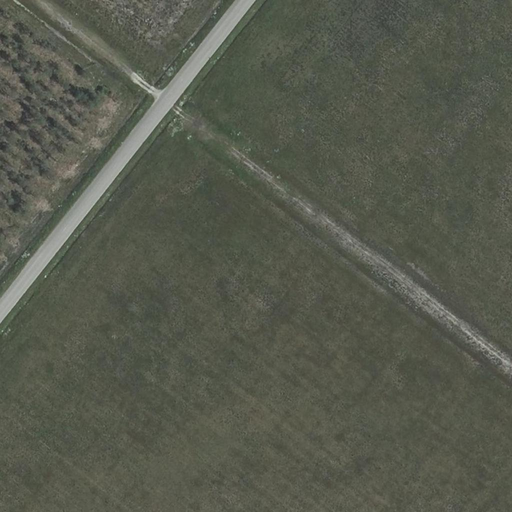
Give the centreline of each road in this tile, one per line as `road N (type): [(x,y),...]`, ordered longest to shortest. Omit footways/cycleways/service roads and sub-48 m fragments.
road 1 (track): [(511,364),(39,0)]
road 2 (unclassified): [(0,312),(247,0)]
